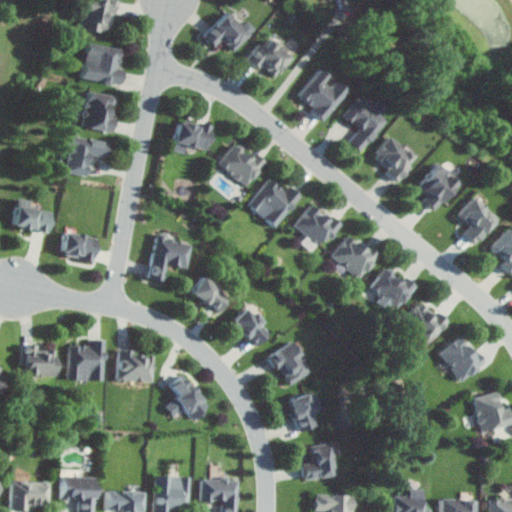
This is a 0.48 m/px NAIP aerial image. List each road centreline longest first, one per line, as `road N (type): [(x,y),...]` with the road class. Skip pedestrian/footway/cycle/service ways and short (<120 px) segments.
road 1 (residential): [(511,331),(478,293),(256,110),(211,84),(159,69)]
road 2 (residential): [(269,511),(258,425),(213,356),(134,311),(17,287)]
road 3 (residential): [(111,305),(171,2)]
